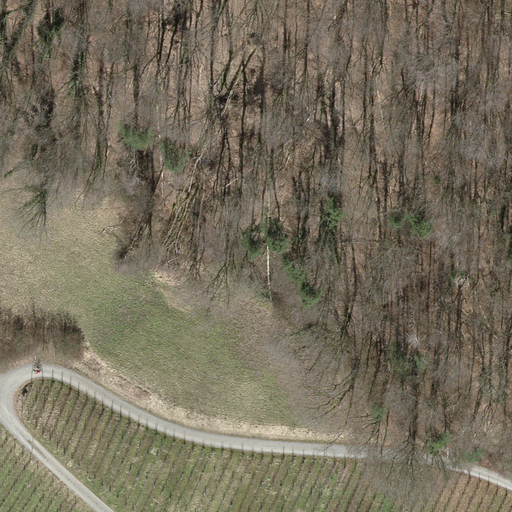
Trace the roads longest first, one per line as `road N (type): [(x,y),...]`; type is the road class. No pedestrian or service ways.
road 1 (track): [(511,483),(486,468),(414,454),(240,446),(172,433),(56,371),(20,375),(0,399)]
road 2 (track): [(0,400),(119,511)]
